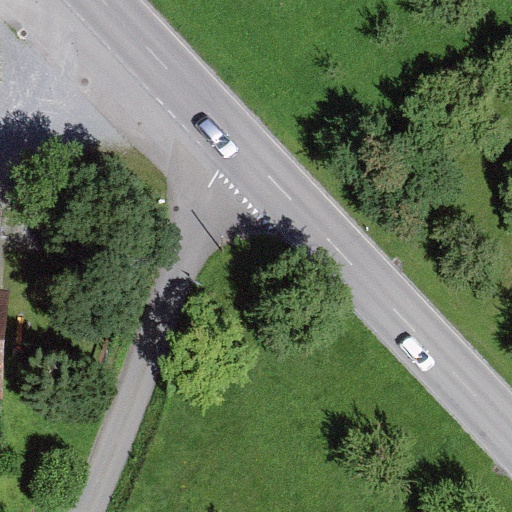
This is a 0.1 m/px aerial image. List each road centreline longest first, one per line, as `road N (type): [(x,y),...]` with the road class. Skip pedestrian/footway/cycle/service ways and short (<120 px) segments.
road 1 (tertiary): [(102,0),(511,433)]
road 2 (track): [(89,511),(203,197),(243,149)]
